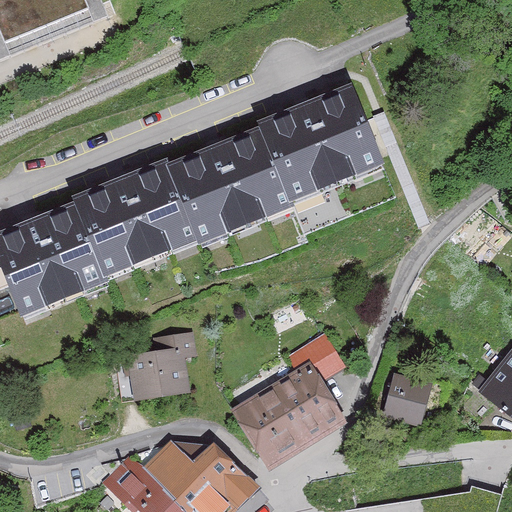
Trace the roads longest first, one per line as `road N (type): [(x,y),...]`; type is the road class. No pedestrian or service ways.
road 1 (unclassified): [(438,0),(241,102),(0,196)]
road 2 (residential): [(511,174),(419,256),(350,425),(312,465)]
road 3 (residential): [(312,465),(278,484),(201,429),(55,465),(0,459)]
road 4 (residential): [(511,448),(312,465)]
